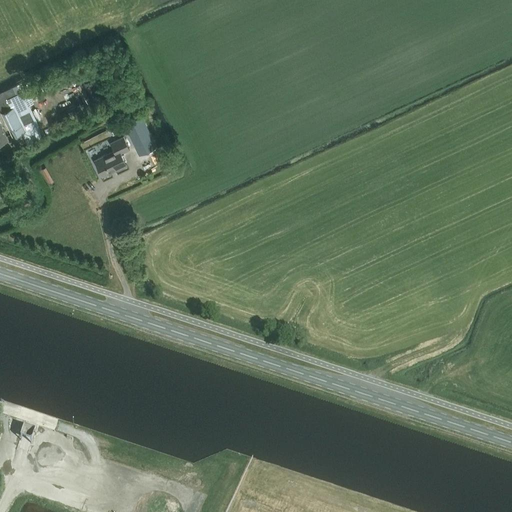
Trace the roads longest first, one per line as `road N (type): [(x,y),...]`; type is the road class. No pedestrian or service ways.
road 1 (secondary): [(511,444),(0,275)]
road 2 (unclassified): [(188,511),(169,484),(63,452)]
